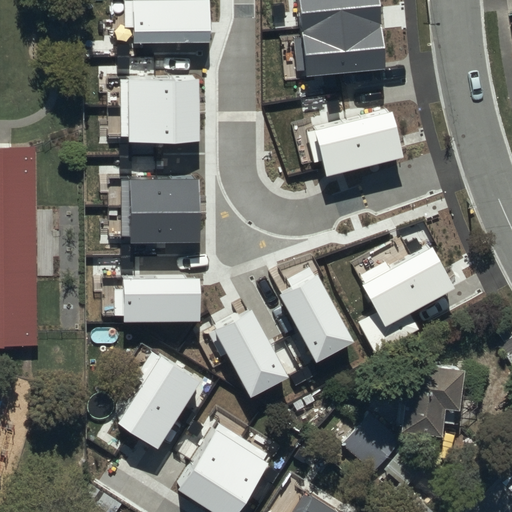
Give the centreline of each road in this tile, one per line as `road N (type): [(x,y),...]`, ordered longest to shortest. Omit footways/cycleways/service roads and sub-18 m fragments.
road 1 (residential): [(242,0),(244,179),(252,197),(281,212),(323,210),(486,152)]
road 2 (residential): [(459,0),(486,152)]
